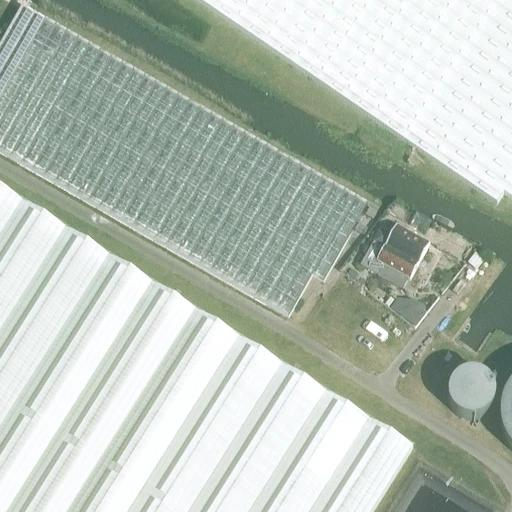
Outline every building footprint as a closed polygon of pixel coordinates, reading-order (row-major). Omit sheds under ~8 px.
[(511,0),(192,0),(305,79),(496,210),(503,199),(511,204),(511,0)] [(0,100),(43,24),(22,12),(3,45),(0,43),(0,100)] [(323,184),(43,24),(0,100),(0,154),(265,306),(287,319),(311,277),(322,284),(345,245),(367,209),(323,184)] [(0,511),(374,511),(413,451),(0,191),(0,511)] [(369,210),(364,218),(372,223),(377,215),(369,210)] [(415,216),(409,226),(424,235),(430,225),(415,216)] [(358,226),(354,233),(363,238),(367,232),(358,226)] [(437,226),(427,246),(429,247),(428,249),(463,268),(477,248),(437,226)] [(373,246),(360,269),(378,278),(377,280),(401,293),(402,292),(404,292),(407,286),(406,285),(408,281),(410,282),(428,249),(429,247),(427,246),(395,229),(390,240),(383,251),(373,246)] [(378,233),(371,245),(373,246),(383,251),(390,240),(378,233)] [(483,263),(474,256),(467,265),(476,272),(483,263)] [(394,305),(389,312),(413,330),(425,315),(413,306),(394,305)] [(461,371),(446,409),(483,423),(498,385),(461,371)] [(511,395),(494,449),(511,454),(511,395)]
